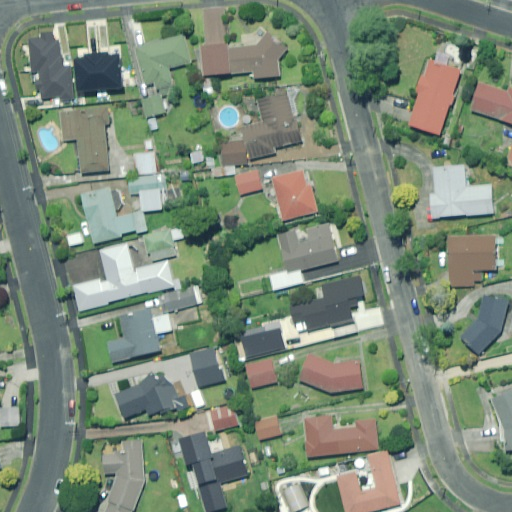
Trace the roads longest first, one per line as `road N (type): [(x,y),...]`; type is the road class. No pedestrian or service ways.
road 1 (residential): [(330,0),(445,454),(467,488),(511,507)]
road 2 (residential): [(0,130),(54,368),(52,462),(33,511)]
